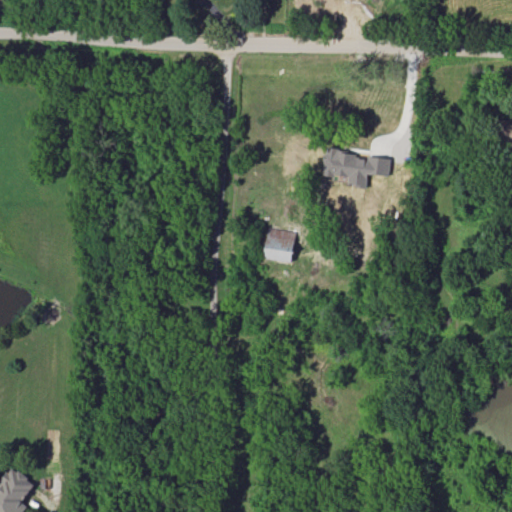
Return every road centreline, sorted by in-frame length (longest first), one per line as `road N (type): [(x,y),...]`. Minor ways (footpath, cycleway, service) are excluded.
road 1 (residential): [(0,32),(511,46)]
road 2 (residential): [(211,511),(227,41)]
